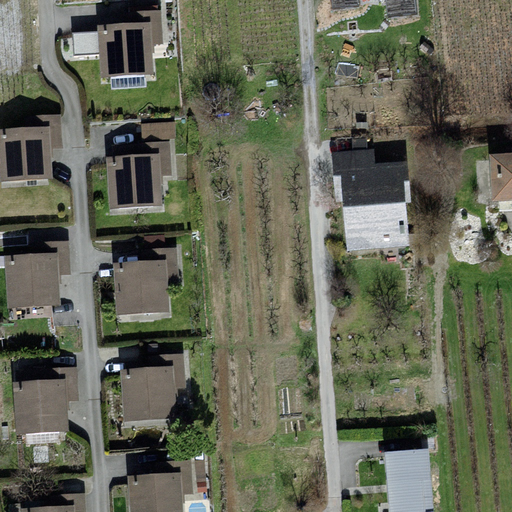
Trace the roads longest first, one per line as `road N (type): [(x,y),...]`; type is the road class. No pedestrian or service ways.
road 1 (residential): [(44,0),(46,62),(72,107),(100,511)]
road 2 (residential): [(304,0),(334,511)]
